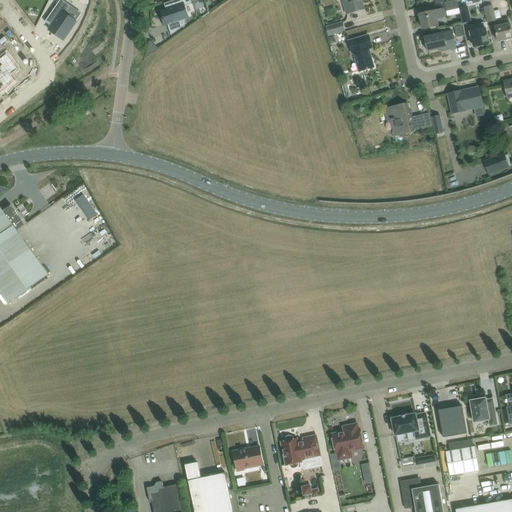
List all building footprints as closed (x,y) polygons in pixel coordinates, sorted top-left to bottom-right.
[(166,9),(159,11),(160,13),(161,12),(164,21),(167,19),(169,25),(171,32),(170,32),(171,35),(186,25),(184,20),(189,18),(189,17),(188,17),(184,6),(192,4),(191,1),(194,0),(175,0),(164,4),(166,9)] [(364,9),(361,0),(344,0),(345,4),(344,4),(346,14),(364,9)] [(460,9),(457,0),(453,1),(447,2),(445,3),(447,12),(460,9)] [(60,1),(45,22),(51,26),(49,30),(63,40),(76,22),(67,15),(71,9),(60,1)] [(496,21),(492,6),(485,8),(488,23),(496,21)] [(468,7),(460,9),(463,23),(471,21),(468,7)] [(445,16),(444,9),(419,15),(423,29),(438,26),(436,18),(445,16)] [(502,25),(495,27),(498,42),(511,38),(511,34),(508,18),(501,20),(502,25)] [(345,31),(343,23),(327,27),(330,36),(333,35),(345,31)] [(489,44),(486,34),(484,23),(469,26),(474,47),(489,44)] [(462,25),(454,27),(457,37),(464,36),(462,25)] [(428,52),(439,49),(439,52),(444,51),(456,48),(452,31),(424,37),(428,52)] [(368,36),(350,41),(354,54),(354,53),(360,71),(374,67),(369,49),(372,48),(368,36)] [(470,43),(460,45),(462,54),(471,52),(470,43)] [(0,91),(1,91),(2,91),(8,86),(15,81),(15,80),(10,74),(17,69),(18,68),(17,67),(17,68),(7,54),(6,54),(0,58),(0,62),(2,65),(0,66),(0,91)] [(479,87),(457,92),(448,94),(452,114),(483,107),(479,87)] [(368,88),(353,91),(354,97),(370,94),(368,88)] [(395,128),(393,129),(395,137),(405,134),(416,131),(427,128),(424,115),(410,118),(407,104),(385,109),(388,122),(393,121),(395,128)] [(431,117),(435,132),(444,130),(440,115),(431,117)] [(504,153),(484,161),(489,175),(510,168),(509,166),(511,165),(508,154),(505,155),(504,153)] [(81,198),(88,195),(86,190),(79,193),(81,198)] [(0,206),(0,292),(8,304),(49,274),(17,230),(25,225),(11,205),(3,211),(0,206)] [(470,400),(474,422),(489,420),(490,426),(498,425),(494,398),(487,399),(486,397),(479,398),(478,396),(471,397),(472,399),(470,400)] [(462,406),(438,410),(443,438),(467,433),(462,406)] [(415,431),(417,439),(430,436),(426,413),(416,415),(416,414),(407,416),(407,415),(406,415),(406,416),(402,417),(402,416),(401,416),(401,417),(392,419),(395,435),(415,431)] [(343,427),(344,432),(332,434),(336,454),(337,454),(336,454),(337,453),(339,459),(338,459),(339,460),(352,457),(350,451),(364,448),(360,428),(358,429),(357,424),(343,427)] [(284,441),(282,442),(282,443),(282,442),(286,465),(289,465),(290,466),(291,467),(293,468),(295,468),(297,467),(298,466),(299,464),(302,462),(303,471),(322,467),(320,455),(316,437),(316,436),(304,438),(304,439),(305,441),(302,441),(303,442),(298,443),(297,439),(294,439),(294,438),(293,437),(292,437),(292,436),(291,436),(290,436),(290,435),(289,435),(288,435),(287,436),(286,436),(286,437),(285,437),(285,438),(284,440),(284,441)] [(260,446),(233,452),(237,471),(238,471),(238,469),(244,467),(244,468),(263,464),(260,446)] [(475,446),(446,452),(450,475),(479,469),(475,446)] [(416,466),(436,462),(434,455),(415,458),(416,466)] [(198,462),(185,465),(194,511),(233,511),(226,473),(201,478),(198,462)] [(489,467),(494,486),(506,483),(501,464),(489,467)] [(415,506),(416,511),(443,511),(439,484),(421,487),(419,479),(402,482),(402,483),(402,482),(407,507),(406,507),(406,508),(415,506)] [(150,501),(152,501),(154,511),(182,511),(177,484),(163,487),(162,481),(156,482),(154,486),(147,488),(150,501)] [(372,494),(381,494),(381,484),(372,484),(372,494)] [(311,485),(301,486),(303,495),(312,494),(312,497),(320,496),(318,488),(312,489),(311,485)] [(511,511),(511,499),(456,509),(456,511),(511,511)]
